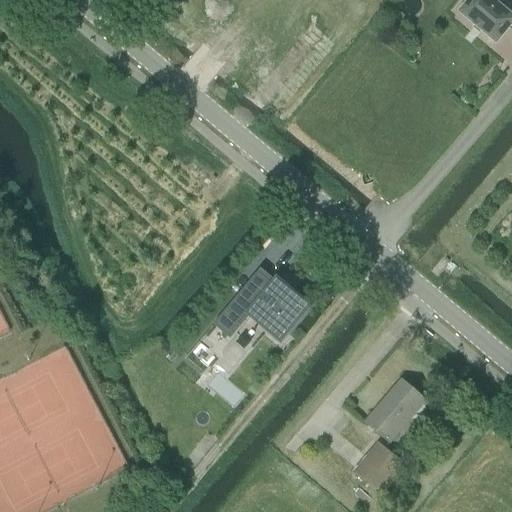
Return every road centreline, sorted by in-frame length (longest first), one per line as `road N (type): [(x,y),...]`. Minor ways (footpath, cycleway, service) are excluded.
road 1 (tertiary): [(511,362),(79,0)]
road 2 (unknown): [(384,255),(511,82)]
